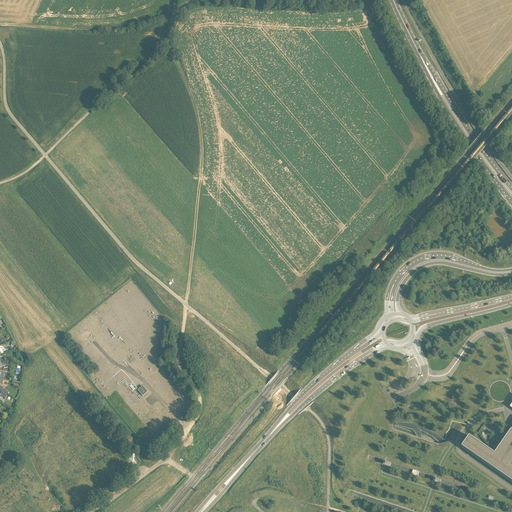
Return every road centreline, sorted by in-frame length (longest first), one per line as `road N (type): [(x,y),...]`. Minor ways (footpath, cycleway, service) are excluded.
road 1 (track): [(185,304),(202,148),(166,35)]
road 2 (track): [(0,24),(103,29),(175,10)]
road 3 (primary): [(423,61),(453,119),(511,199)]
road 4 (primary): [(511,190),(423,61)]
road 5 (primary): [(401,314),(399,290),(425,264),(511,273)]
road 6 (residential): [(95,511),(165,459),(196,414)]
road 7 (primary): [(511,268),(436,255),(413,262),(392,286)]
